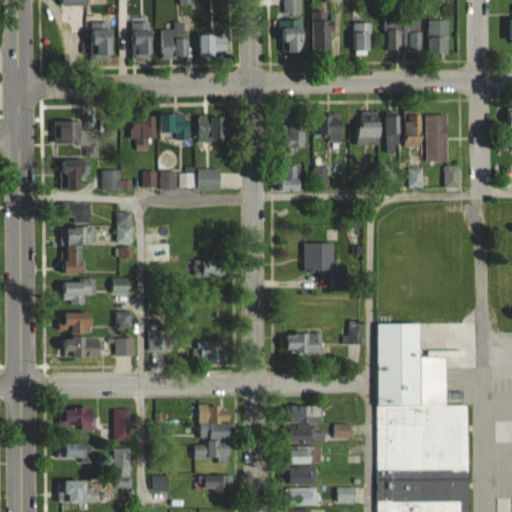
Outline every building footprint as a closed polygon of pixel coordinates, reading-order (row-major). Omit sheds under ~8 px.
[(300,0),(282,0),(282,13),(301,13),(300,0)] [(333,55),(333,20),(328,20),(328,12),(312,12),(312,55),(333,55)] [(383,18),(383,53),(398,53),(398,18),(383,18)] [(403,51),(421,51),(421,18),(403,18),(403,51)] [(151,59),(151,20),(131,20),(131,59),(151,59)] [(279,20),(279,52),(303,52),(303,20),(279,20)] [(448,20),(427,20),(427,52),(448,52),(448,20)] [(90,22),(90,60),(112,60),(112,22),(90,22)] [(370,22),(353,22),(353,53),(370,53),(370,22)] [(187,58),(187,29),(160,29),(160,58),(187,58)] [(227,31),(198,31),(198,57),(227,57),(227,31)] [(405,145),(419,145),(419,109),(405,109),(405,145)] [(380,145),(380,110),(357,110),(357,145),(380,145)] [(320,133),(328,133),(328,142),(342,142),(342,112),(320,112),(320,133)] [(386,112),(386,144),(399,144),(399,112),(386,112)] [(161,113),(161,137),(189,137),(189,113),(161,113)] [(134,149),(148,149),(148,139),(155,138),(154,114),(126,114),(127,138),(134,138),(134,149)] [(447,160),(447,114),(425,114),(425,160),(447,160)] [(197,115),(197,142),(222,142),(222,115),(197,115)] [(283,146),(306,146),(306,115),(283,115),(283,146)] [(82,120),(54,120),(54,144),(86,144),(86,155),(97,155),(97,130),(81,129),(82,120)] [(87,189),(87,159),(59,159),(59,189),(87,189)] [(277,191),(300,191),(300,165),(277,165),(277,191)] [(444,186),(458,186),(458,165),(444,165),(444,186)] [(196,190),(219,190),(219,168),(196,168),(196,190)] [(160,188),(174,188),(174,171),(160,171),(160,188)] [(90,223),(90,202),(63,202),(63,223),(90,223)] [(131,243),(131,211),(115,211),(115,243),(131,243)] [(66,226),(65,272),(83,272),(83,245),(93,245),(93,226),(66,226)] [(332,243),(303,243),(303,270),(332,270),(332,243)] [(151,244),(151,262),(170,262),(170,244),(151,244)] [(192,277),(227,277),(227,259),(192,259),(192,277)] [(84,304),(84,294),(93,294),(93,280),(63,280),(63,304),(84,304)] [(129,293),(129,281),(112,281),(112,293),(129,293)] [(59,331),(92,332),(93,312),(60,312),(59,331)] [(115,356),(131,356),(131,313),(115,313),(115,356)] [(376,323),(376,511),(465,511),(465,405),(445,405),(445,356),(419,356),(419,323),(376,323)] [(355,343),(355,326),(341,326),(341,343),(355,343)] [(147,351),(171,351),(171,330),(147,330),(147,351)] [(321,354),(321,333),(282,333),(282,354),(321,354)] [(103,337),(62,337),(62,357),(103,357),(103,337)] [(191,361),(225,361),(225,340),(191,340),(191,361)] [(321,404),(289,404),(289,424),(321,424),(321,404)] [(57,428),(95,428),(95,407),(57,407),(57,428)] [(131,408),(112,408),(112,440),(131,440),(131,408)] [(193,460),(229,460),(229,428),(218,428),(218,441),(193,441),(193,460)] [(288,428),(288,442),(323,442),(323,428),(288,428)] [(90,443),(58,443),(58,459),(90,459),(90,443)] [(288,446),(288,463),(318,463),(318,446),(288,446)] [(129,475),(129,447),(112,447),(112,475),(129,475)] [(315,468),(288,468),(288,483),(315,483),(315,468)] [(227,474),(203,474),(203,493),(227,493),(227,474)] [(152,490),(167,490),(167,475),(152,475),(152,490)] [(57,502),(98,502),(98,489),(87,489),(87,479),(57,479),(57,502)] [(315,487),(287,487),(287,505),(315,505),(315,487)] [(336,487),(336,501),(354,501),(354,487),(336,487)]
